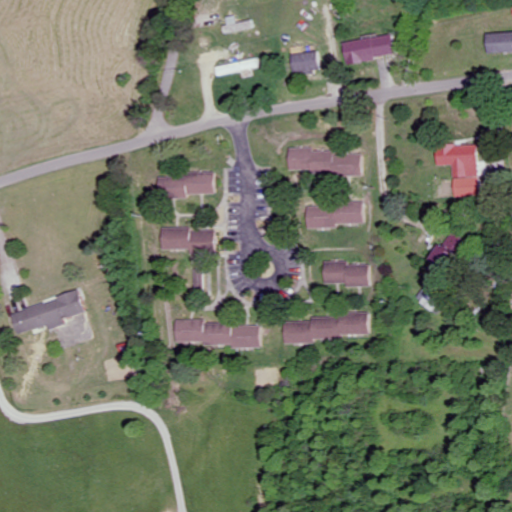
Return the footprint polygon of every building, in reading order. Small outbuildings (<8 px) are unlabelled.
[(259,29),(258,21),(242,24),(241,16),(232,18),(234,26),(228,27),(230,35),(259,29)] [(511,33),(492,34),(493,53),(511,52),(511,33)] [(352,63),(400,58),(398,36),(349,42),(352,63)] [(325,73),(324,53),(298,54),(299,74),(325,73)] [(265,68),(263,59),(220,68),(223,77),(265,68)] [(486,198),(484,145),(443,146),(444,167),(459,166),(461,198),(486,198)] [(293,149),(293,175),(366,173),(365,155),(338,155),(338,151),(316,152),(316,148),(293,149)] [(191,195),(219,194),(218,172),(189,173),(189,177),(162,178),(162,199),(191,198),(191,195)] [(310,206),(311,227),(368,226),(368,205),(310,206)] [(195,228),(165,228),(166,251),(221,250),(220,231),(195,231),(195,228)] [(441,264),(433,272),(445,283),(469,257),(453,241),(436,259),(441,264)] [(374,287),(373,265),(352,266),(351,262),(328,263),(329,285),(350,284),(350,287),(374,287)] [(438,312),(449,296),(432,284),(421,300),(438,312)] [(16,312),(23,335),(53,327),(54,330),(70,326),(68,319),(90,313),(84,293),(16,312)] [(289,344),(318,344),(318,337),(374,337),(373,315),(316,316),(316,322),(288,323),(289,344)] [(180,321),(181,348),(266,345),(265,324),(209,326),(209,320),(180,321)]
